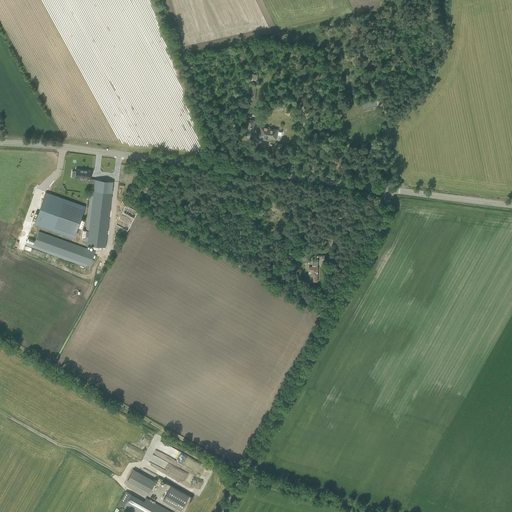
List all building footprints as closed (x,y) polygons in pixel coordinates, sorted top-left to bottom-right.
[(255,101),(257,82),(251,82),(251,84),(250,83),(248,94),(245,94),(244,102),(247,102),(248,100),(255,101)] [(244,133),(253,134),(255,120),(246,119),(244,133)] [(275,138),(276,131),(269,130),(269,128),(260,127),(259,130),(261,130),(260,137),(263,137),(263,138),(266,139),(267,137),(275,138)] [(76,169),(76,171),(72,171),(71,177),(90,179),(91,171),(76,169)] [(83,230),(82,236),(85,237),(85,241),(86,241),(87,241),(87,245),(94,246),(93,249),(99,250),(99,249),(103,250),(103,247),(105,248),(112,187),(113,182),(95,179),(94,184),(93,196),(90,195),(90,197),(85,229),(85,230),(83,230)] [(45,192),(34,224),(74,238),(78,228),(81,229),(85,219),(81,218),(85,206),(45,192)] [(125,205),(121,211),(133,218),(137,212),(125,205)] [(28,240),(26,245),(85,267),(86,264),(90,265),(95,252),(38,232),(34,245),(33,245),(34,242),(28,240)] [(317,282),(318,267),(308,267),(308,276),(313,276),(313,282),(317,282)] [(168,456),(173,449),(166,443),(160,451),(168,456)] [(127,480),(149,492),(155,481),(133,469),(127,480)] [(196,486),(202,489),(205,482),(200,479),(196,486)] [(180,510),(187,499),(169,489),(163,500),(180,510)] [(125,503),(123,508),(130,511),(171,511),(145,498),(144,501),(130,494),(125,503)] [(196,505),(203,508),(207,499),(204,498),(203,501),(199,499),(196,505)]
